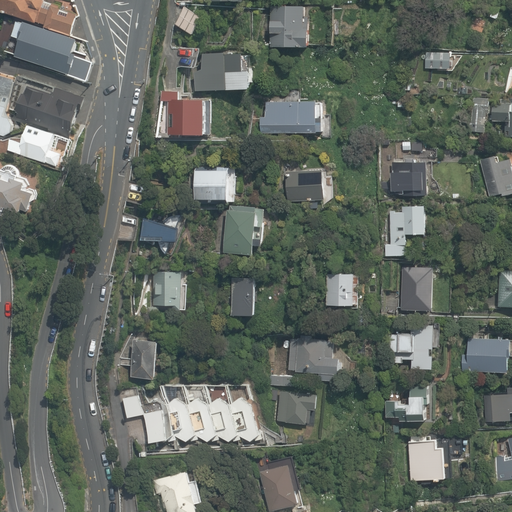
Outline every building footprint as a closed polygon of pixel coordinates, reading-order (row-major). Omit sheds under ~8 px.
[(0,0),(0,12),(75,35),(81,16),(47,5),(48,0),(0,0)] [(272,47),(310,47),(310,16),(308,16),(308,7),(306,7),(306,6),(272,6),(272,47)] [(490,16),(497,18),(500,9),(493,7),(490,16)] [(191,10),(179,26),(202,43),(214,27),(191,10)] [(69,75),(79,42),(19,24),(14,39),(25,43),(20,60),(69,75)] [(197,71),(198,91),(255,89),(254,71),(253,71),(253,67),(249,67),(248,55),(229,55),(229,53),(205,54),(205,66),(197,71)] [(0,133),(5,135),(13,132),(15,124),(12,117),(7,116),(18,79),(0,73),(0,133)] [(48,131),(70,138),(73,130),(74,131),(81,111),(79,111),(80,109),(82,110),(86,97),(57,87),(54,95),(28,86),(26,94),(24,93),(18,112),(19,112),(18,118),(49,128),(48,131)] [(158,137),(173,137),(173,136),(210,136),(210,134),(212,134),(213,101),(210,101),(211,98),(182,98),(183,91),(165,92),(158,137)] [(504,137),(511,137),(511,98),(509,98),(509,103),(491,103),(491,99),(472,99),(472,120),(469,120),(469,130),(487,130),(487,123),(505,123),(504,137)] [(262,117),(262,133),(324,131),(323,103),(318,103),(318,101),(267,102),(267,117),(262,117)] [(392,113),(399,114),(400,104),(394,103),(392,113)] [(10,149),(58,166),(62,154),(51,150),(57,134),(31,125),(25,143),(14,138),(10,149)] [(481,159),(490,199),(496,198),(494,195),(503,193),(505,196),(511,193),(511,159),(511,158),(498,162),(497,155),(481,159)] [(286,166),(288,201),(325,200),(324,170),(304,171),(298,160),(286,166)] [(394,194),(394,196),(429,195),(428,161),(392,162),(392,180),(381,180),(381,194),(394,194)] [(0,204),(22,212),(23,208),(30,210),(33,201),(37,199),(38,194),(36,190),(32,188),(28,190),(26,189),(28,183),(26,181),(25,176),(20,175),(20,173),(20,171),(19,168),(18,166),(16,165),(13,164),(11,164),(8,164),(6,166),(4,167),(3,169),(1,172),(0,172),(0,204)] [(198,203),(232,203),(232,201),(237,201),(237,168),(231,168),(231,167),(198,167),(198,203)] [(397,210),(392,211),(392,244),(386,244),(386,255),(409,255),(408,235),(428,234),(427,204),(405,205),(405,211),(397,212),(397,210)] [(225,252),(254,254),(255,245),(263,246),(267,208),(232,206),(231,210),(229,209),(225,252)] [(165,251),(167,254),(171,241),(179,240),(181,228),(178,227),(184,214),(181,214),(178,214),(175,214),(172,215),(169,217),(167,218),(165,220),(163,223),(145,218),(142,238),(161,237),(161,240),(161,243),(162,246),(164,249),(165,251)] [(403,309),(434,309),(435,267),(404,267),(403,309)] [(193,274),(137,270),(133,319),(160,321),(161,309),(190,312),(193,274)] [(500,305),(511,305),(511,270),(501,270),(500,305)] [(329,274),(329,305),(356,306),(356,305),(361,305),(361,275),(356,275),(357,274),(329,274)] [(295,292),(302,293),(303,276),(295,276),(295,292)] [(234,277),(234,315),(257,314),(257,277),(234,277)] [(413,368),(434,368),(434,355),(431,355),(431,348),(435,348),(435,343),(437,343),(437,326),(435,326),(435,325),(412,324),(412,333),(392,333),(391,358),(413,359),(413,368)] [(319,379),(336,380),(337,373),(339,373),(340,357),(334,357),(335,341),(312,339),(312,334),(302,334),(301,339),(292,338),(290,370),(319,372),(319,379)] [(463,370),(510,371),(510,356),(511,356),(511,338),(469,338),(469,354),(463,354),(463,370)] [(133,376),(158,378),(162,341),(136,339),(133,376)] [(271,384),(299,385),(299,376),(271,375),(271,384)] [(402,419),(427,420),(427,396),(430,396),(430,385),(413,385),(413,401),(388,401),(388,416),(402,416),(402,419)] [(486,395),(487,421),(511,419),(511,387),(508,387),(508,393),(486,395)] [(281,390),(278,421),(307,424),(309,409),(317,410),(319,394),(281,390)] [(146,415),(152,442),(172,437),(165,408),(148,412),(143,393),(124,397),(129,419),(146,415)] [(198,433),(211,441),(220,433),(232,441),(241,433),(253,440),(262,433),(260,428),(263,428),(260,415),(263,414),(260,402),(253,398),(246,399),(240,396),(235,404),(218,397),(211,405),(198,397),(191,405),(178,397),(169,402),(177,433),(190,440),(198,433)] [(423,479),(423,483),(432,482),(432,478),(453,477),(451,438),(422,440),(422,436),(412,436),(412,441),(410,441),(413,480),(423,479)] [(496,456),(499,480),(511,478),(511,437),(509,438),(511,449),(511,455),(506,457),(505,455),(496,456)] [(261,471),(271,510),(301,503),(291,464),(261,471)] [(168,507),(168,511),(199,511),(189,470),(154,480),(157,493),(159,493),(160,494),(162,494),(163,497),(162,498),(165,508),(168,507)]
